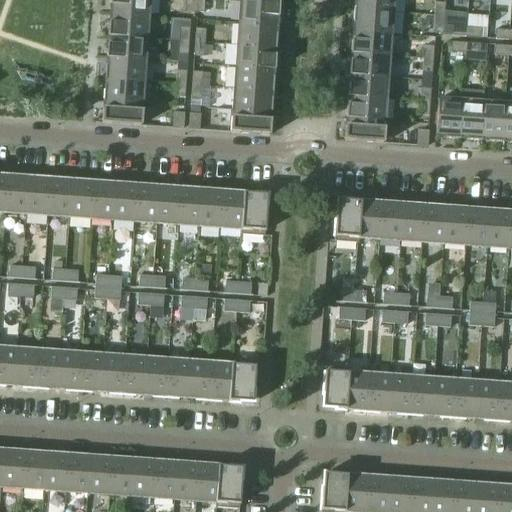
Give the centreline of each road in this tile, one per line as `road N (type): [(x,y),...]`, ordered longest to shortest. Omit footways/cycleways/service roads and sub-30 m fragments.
road 1 (residential): [(511,171),(328,159),(306,140),(279,153),(0,134)]
road 2 (residential): [(0,429),(257,451),(281,466)]
road 3 (residential): [(281,466),(307,453),(511,466)]
